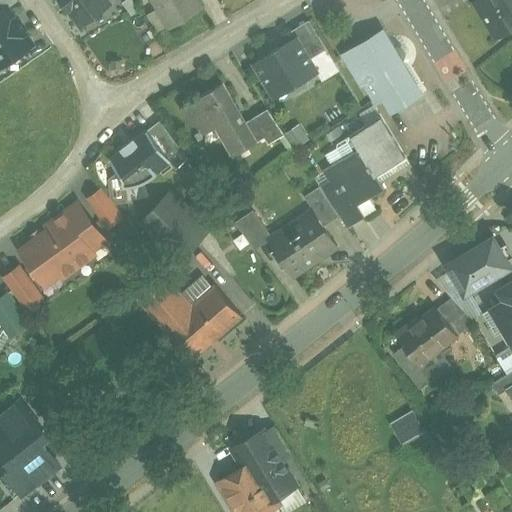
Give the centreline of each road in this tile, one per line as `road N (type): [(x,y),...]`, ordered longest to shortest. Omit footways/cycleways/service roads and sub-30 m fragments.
road 1 (tertiary): [(509,158),(340,308),(75,511)]
road 2 (residential): [(290,0),(103,108)]
road 3 (residential): [(409,0),(509,158)]
road 4 (residential): [(103,108),(74,168),(0,229)]
road 5 (residential): [(103,108),(29,0)]
